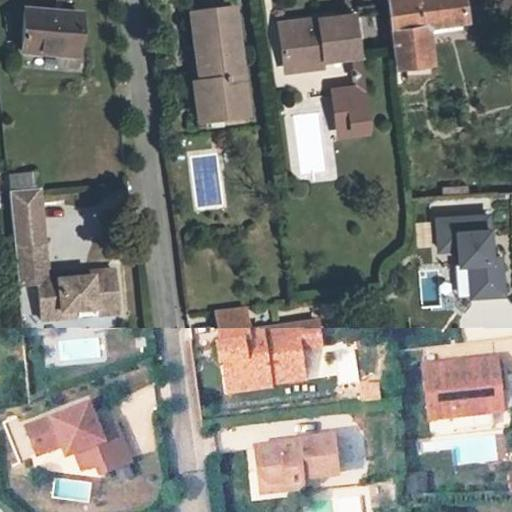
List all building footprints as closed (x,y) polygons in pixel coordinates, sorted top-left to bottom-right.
[(423,22),(465,19),(462,0),(386,0),(396,78),(429,75),(423,22)] [(499,8),(498,0),(482,0),(483,9),(499,8)] [(224,116),(245,113),(232,6),(190,12),(197,65),(203,65),(205,79),(198,80),(202,106),(222,104),(224,116)] [(81,57),(87,17),(27,10),(22,49),(81,57)] [(318,58),(357,54),(352,14),(276,22),(280,62),(318,58)] [(357,55),(346,56),(349,92),(330,94),(334,132),(365,129),(357,55)] [(318,58),(280,62),(281,70),(319,66),(318,58)] [(203,118),(224,116),(222,104),(202,106),(203,118)] [(43,246),(39,190),(9,193),(13,248),(43,246)] [(486,228),(485,214),(465,216),(466,229),(486,228)] [(500,292),(497,255),(488,256),(486,228),(466,229),(465,216),(434,218),(436,249),(455,248),(456,262),(451,262),(454,296),(500,292)] [(43,246),(13,248),(16,288),(36,287),(39,323),(60,321),(59,315),(91,313),(92,319),(116,317),(113,274),(46,279),(43,246)] [(91,313),(59,315),(60,321),(92,319),(91,313)] [(230,377),(263,374),(262,370),(296,367),(294,345),(314,343),(311,320),(242,329),(241,314),(212,317),(215,339),(211,339),(213,355),(216,355),(227,354),(230,377)] [(220,386),(264,381),(285,379),(297,378),(296,367),(262,370),(263,374),(230,377),(227,354),(216,355),(220,386)] [(423,418),(496,411),(491,359),(417,366),(423,418)] [(376,399),(374,382),(357,383),(358,401),(376,399)] [(72,447),(85,443),(91,461),(95,470),(125,460),(110,418),(88,427),(86,422),(92,420),(85,399),(25,422),(35,448),(59,441),(62,451),(72,447)] [(293,444),(279,446),(279,443),(250,446),(252,470),(265,481),(281,479),(282,489),(293,488),(300,480),(299,475),(333,470),(329,433),(292,437),(293,444)] [(79,466),(91,461),(85,443),(72,447),(79,466)] [(255,492),(282,489),(281,479),(265,481),(252,470),(255,492)] [(423,492),(424,475),(403,474),(403,492),(423,492)]
